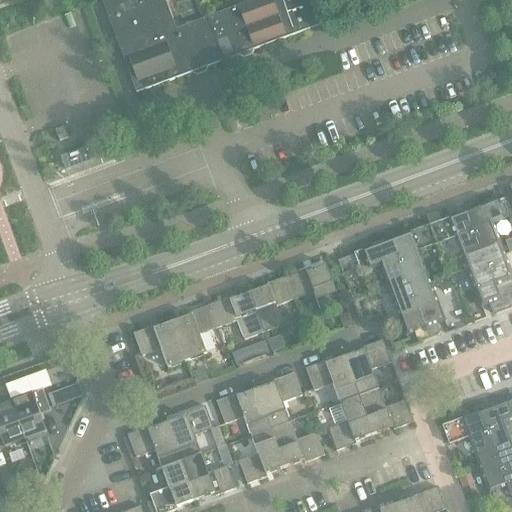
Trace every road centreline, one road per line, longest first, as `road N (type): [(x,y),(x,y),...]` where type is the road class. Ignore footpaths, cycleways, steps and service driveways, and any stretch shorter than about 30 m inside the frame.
road 1 (tertiary): [(166,267),(511,141)]
road 2 (residential): [(95,430),(336,340)]
road 3 (tertiary): [(71,287),(0,101)]
road 4 (residential): [(429,438),(267,501),(262,511)]
road 5 (residential): [(429,438),(413,382),(511,348)]
road 6 (residential): [(80,308),(112,394),(95,430)]
